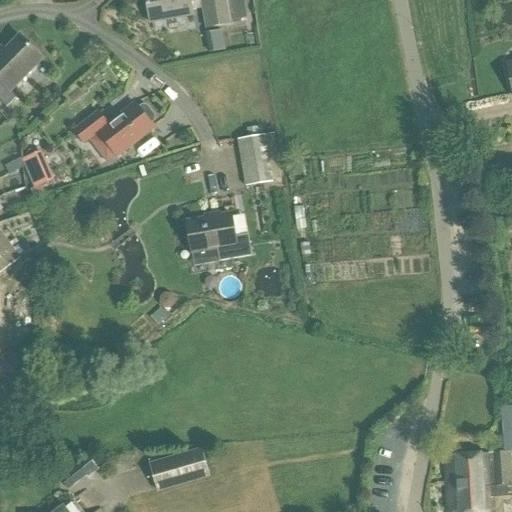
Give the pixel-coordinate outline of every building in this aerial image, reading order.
[(145,0),(150,23),(193,16),(192,11),(203,9),(206,29),(232,24),(227,0),(201,0),(202,0),(191,2),(190,0),(145,0)] [(3,46),(0,48),(0,101),(7,108),(17,97),(11,92),(43,58),(19,36),(6,49),(3,46)] [(100,112),(73,132),(82,144),(88,140),(107,165),(117,157),(154,128),(151,125),(155,121),(155,117),(146,105),(141,105),(138,108),(135,104),(109,124),(100,112)] [(238,140),(246,188),(275,183),(266,136),(238,140)] [(54,180),(42,151),(23,159),(35,188),(54,180)] [(35,198),(24,201),(30,224),(41,221),(35,198)] [(248,207),(234,208),(237,227),(250,225),(248,207)] [(231,215),(187,222),(192,253),(236,245),(231,215)] [(0,273),(20,258),(0,231),(0,273)] [(511,407),(501,408),(502,452),(511,451),(511,407)] [(128,465),(143,460),(139,447),(124,453),(128,465)] [(157,493),(209,478),(201,449),(149,464),(157,493)] [(508,497),(507,487),(511,486),(510,452),(456,456),(445,457),(447,511),(494,511),(494,498),(508,497)] [(79,464),(61,479),(69,489),(87,474),(90,477),(99,470),(88,457),(79,464)]
